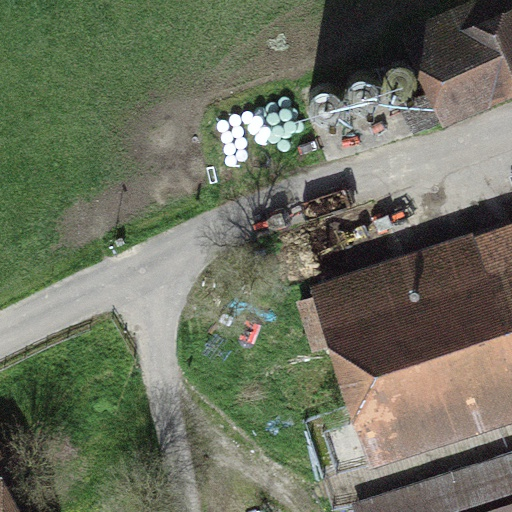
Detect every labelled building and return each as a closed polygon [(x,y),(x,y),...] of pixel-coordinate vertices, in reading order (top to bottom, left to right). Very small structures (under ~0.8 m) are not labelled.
[(511,0),(465,0),(401,28),(427,88),(400,100),(412,129),(440,117),(442,122),(511,91),(511,0)] [(310,281),(313,292),(296,298),(313,349),(332,343),(372,465),(511,418),(511,216),(473,229),(472,227),(310,281)] [(440,511),(511,489),(511,449),(353,500),(356,511),(440,511)] [(25,511),(0,465),(0,511),(25,511)] [(511,511),(511,498),(467,511),(511,511)]
